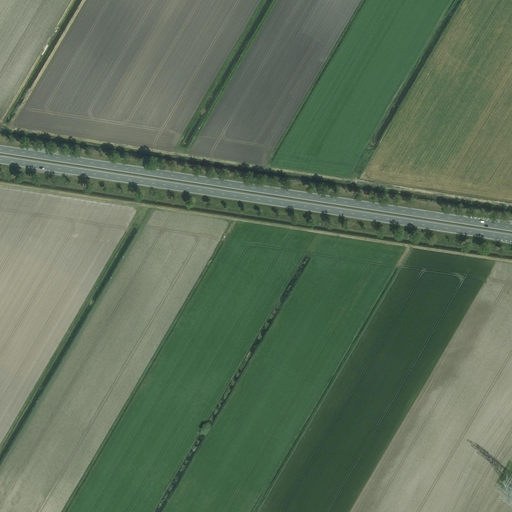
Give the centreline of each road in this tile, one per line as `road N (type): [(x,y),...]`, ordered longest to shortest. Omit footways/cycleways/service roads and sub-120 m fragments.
road 1 (trunk): [(511,227),(0,148)]
road 2 (trunk): [(0,159),(511,238)]
